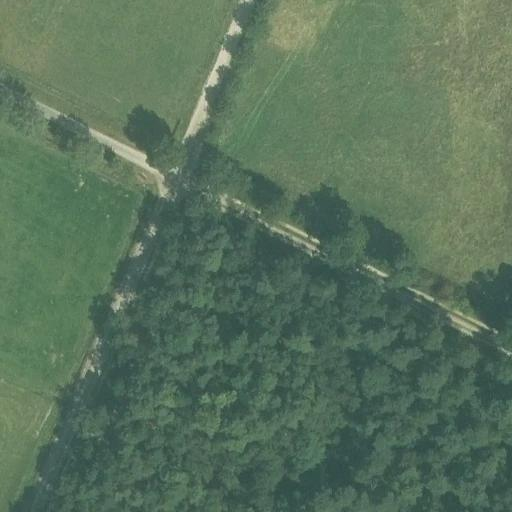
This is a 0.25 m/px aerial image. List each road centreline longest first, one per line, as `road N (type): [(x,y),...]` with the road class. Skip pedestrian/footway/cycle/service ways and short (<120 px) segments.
road 1 (track): [(511,350),(176,178)]
road 2 (track): [(38,511),(176,178)]
road 3 (track): [(176,178),(0,89)]
road 4 (track): [(176,178),(249,0)]
